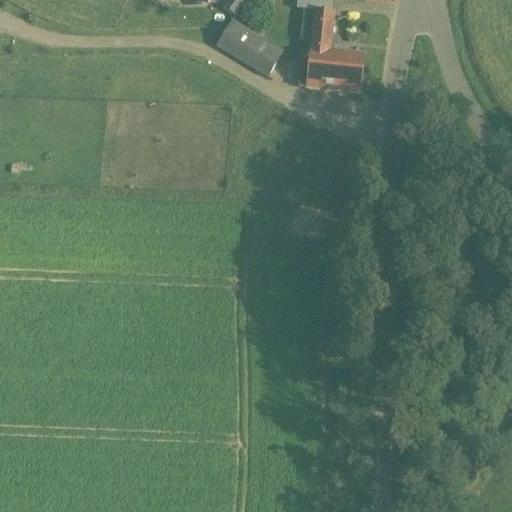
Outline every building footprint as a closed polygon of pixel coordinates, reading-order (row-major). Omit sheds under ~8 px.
[(230,0),(227,7),(240,15),(249,0),(230,0)] [(300,0),(299,6),(321,10),(322,0),(300,0)] [(301,68),(298,87),(305,88),(305,90),(335,94),(361,97),(365,57),(348,55),(349,52),(335,50),(337,42),(331,41),(334,14),(313,13),(310,43),(310,49),(310,51),(307,68),(301,68)] [(284,55),(231,24),(216,49),(269,81),(284,55)] [(511,333),(496,345),(511,368),(511,333)] [(451,474),(466,484),(471,473),(486,446),(473,437),(451,474)]
